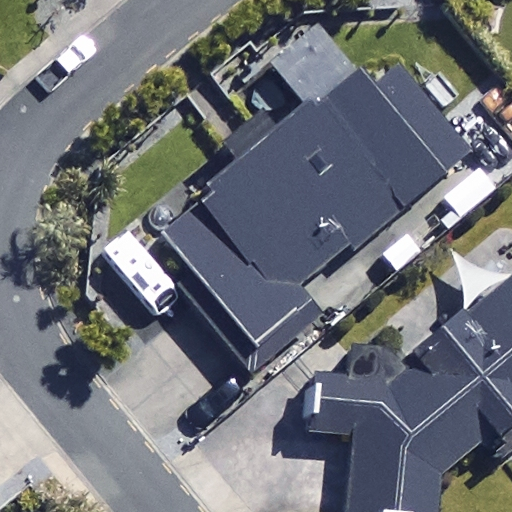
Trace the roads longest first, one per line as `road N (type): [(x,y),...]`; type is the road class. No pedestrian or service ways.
road 1 (residential): [(0,280),(32,359),(157,511)]
road 2 (residential): [(180,0),(55,100),(15,151),(0,195)]
